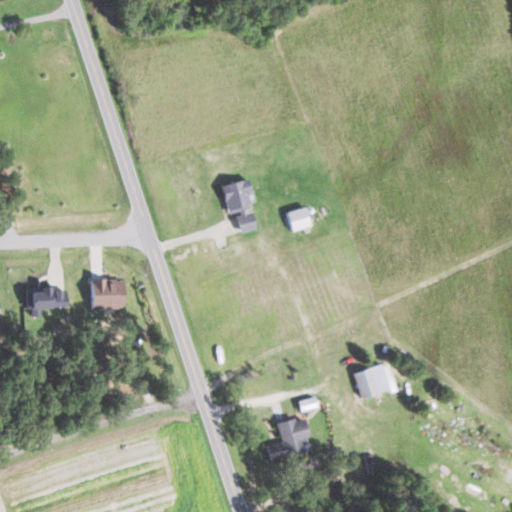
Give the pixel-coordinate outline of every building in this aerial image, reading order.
[(220,184),(228,214),(234,213),(239,231),(255,227),(251,209),(247,192),(251,191),(247,177),(220,184)] [(287,209),(291,229),(309,226),(305,206),(287,209)] [(90,279),(91,309),(123,307),(122,277),(90,279)] [(28,307),(65,306),(64,287),(38,288),(39,290),(28,290),(28,307)] [(361,397),(391,388),(388,380),(393,379),(390,369),(385,370),(383,362),(353,372),(361,397)] [(312,450),(303,416),(276,423),(281,440),(265,444),(269,461),(312,450)]
